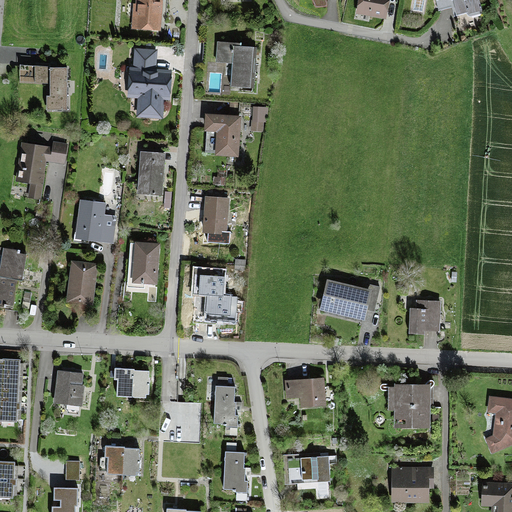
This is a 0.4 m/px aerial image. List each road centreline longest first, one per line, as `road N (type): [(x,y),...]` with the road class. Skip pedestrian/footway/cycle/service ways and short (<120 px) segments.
road 1 (residential): [(168,345),(194,0)]
road 2 (residential): [(511,361),(249,349)]
road 3 (residential): [(168,345),(0,336)]
road 4 (residential): [(276,511),(249,349)]
road 5 (unknown): [(121,195),(102,341)]
